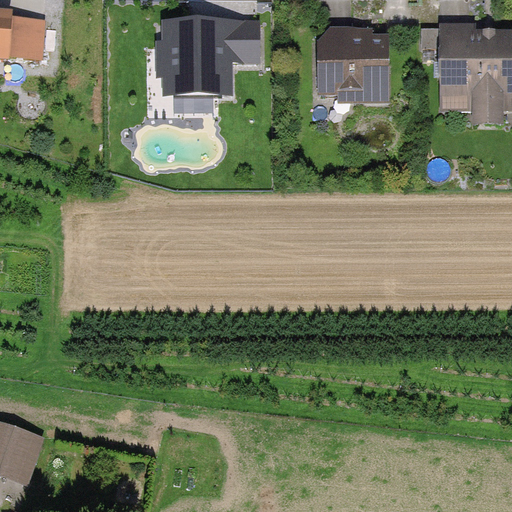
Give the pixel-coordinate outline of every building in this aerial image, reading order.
[(44,21),(0,17),(0,60),(42,63),(44,21)] [(258,32),(168,33),(168,49),(162,49),(162,78),(168,78),(168,95),(229,95),(228,64),(259,64),(258,32)] [(391,37),(318,36),(317,105),(390,106),(391,37)] [(511,38),(439,37),(438,115),(511,116),(511,38)] [(35,445),(0,433),(0,476),(21,484),(35,445)]
